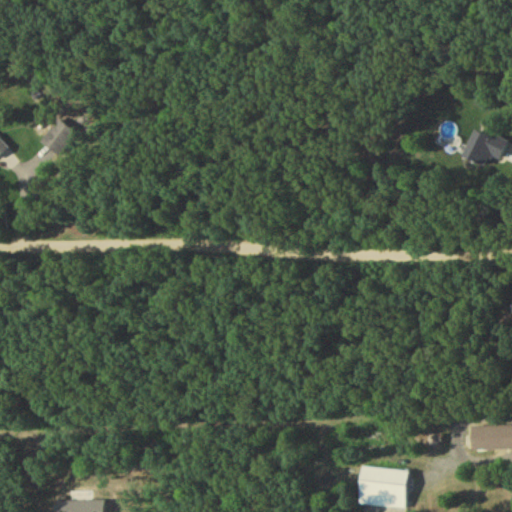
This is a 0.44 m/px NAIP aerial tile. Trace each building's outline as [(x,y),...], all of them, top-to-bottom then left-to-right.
[(79,136),(61,122),(43,146),(61,160),(79,136)] [(502,164),(511,147),(479,131),(464,160),(486,171),(492,159),(502,164)] [(0,158),(8,150),(0,142),(0,158)] [(511,428),(472,429),(472,453),(511,452),(511,428)] [(405,511),(409,474),(363,470),(359,508),(401,511),(405,511)]
